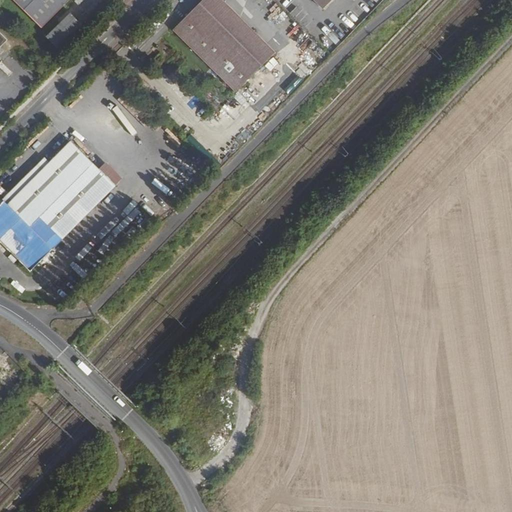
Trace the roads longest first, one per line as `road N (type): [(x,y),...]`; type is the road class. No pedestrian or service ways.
road 1 (unclassified): [(511,38),(278,286),(250,342),(239,429),(187,490)]
road 2 (tertiary): [(187,490),(129,415),(0,305)]
road 3 (unclassified): [(0,146),(145,0)]
road 4 (unknown): [(240,0),(279,42),(278,68),(255,98)]
